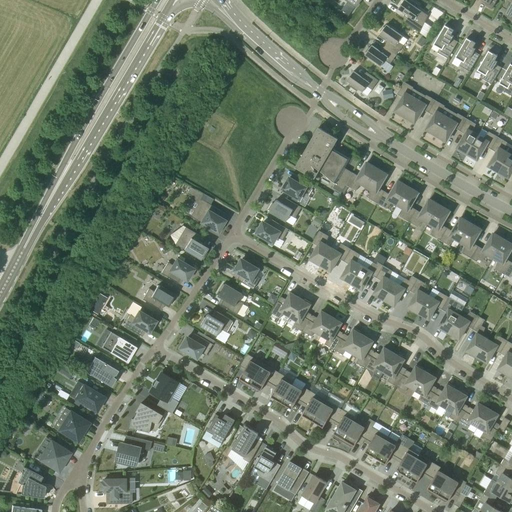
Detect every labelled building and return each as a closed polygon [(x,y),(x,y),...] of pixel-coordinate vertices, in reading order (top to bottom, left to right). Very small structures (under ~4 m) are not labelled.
[(345,6),(352,11),(360,0),(345,0),(348,2),(345,6)] [(408,17),(405,22),(420,33),(428,16),(416,7),(418,5),(418,4),(410,0),(408,0),(408,1),(405,0),(404,0),(398,9),(408,17)] [(482,0),(482,1),(486,3),(485,5),(492,9),(497,0),(482,0)] [(334,15),(340,19),(344,15),(338,10),(334,15)] [(390,42),(386,48),(397,55),(403,46),(398,42),(403,36),(386,25),(385,27),(383,26),(380,31),(381,32),(379,35),(390,42)] [(445,25),(433,45),(440,48),(437,52),(448,59),(458,42),(450,37),(454,30),(445,25)] [(422,46),(426,40),(422,37),(418,43),(422,46)] [(467,38),(455,57),(462,61),(459,65),(470,71),(479,55),(472,50),(476,43),(467,38)] [(390,64),(397,55),(386,48),(383,53),(372,45),(370,48),(369,47),(366,52),(367,53),(365,55),(381,67),(385,61),(390,64)] [(489,51),(477,70),(484,74),(481,78),(492,84),(501,68),(494,63),(498,56),(489,51)] [(511,64),(499,83),(505,87),(503,91),(511,96),(511,64)] [(441,69),(436,67),(432,73),(437,76),(441,69)] [(363,92),(367,86),(372,90),(378,81),(368,73),(364,79),(354,71),(347,81),(350,83),(348,85),(356,91),(358,89),(363,92)] [(462,80),(458,77),(453,85),(458,88),(462,80)] [(395,113),(404,118),(415,99),(410,96),(413,87),(404,82),(397,94),(402,97),(395,111),(395,113)] [(415,99),(404,118),(413,124),(414,122),(415,123),(423,109),(428,113),(436,100),(426,95),(420,102),(415,99)] [(445,106),(436,100),(428,113),(434,116),(426,129),(427,130),(426,131),(435,136),(447,117),(441,114),(445,106)] [(452,120),(447,117),(435,136),(445,142),(446,141),(447,141),(454,128),(460,131),(467,119),(458,113),(452,120)] [(476,124),(467,119),(460,131),(465,134),(457,147),(458,148),(457,149),(467,155),(478,136),(473,133),(476,124)] [(332,150),(338,139),(319,127),(303,155),(302,154),(301,155),(302,156),(295,167),(315,178),(320,170),(335,184),(333,188),(341,193),(346,184),(353,173),(343,167),(348,159),(332,150)] [(483,139),(478,136),(467,155),(476,160),(477,159),(478,160),(486,146),(491,149),(498,137),(489,132),(483,139)] [(507,142),(498,137),(491,149),(496,152),(488,166),(489,166),(489,168),(498,173),(509,154),(504,151),(507,142)] [(511,155),(509,154),(498,173),(507,179),(508,177),(509,178),(511,172),(511,155)] [(361,183),(366,186),(377,168),(368,162),(368,164),(367,163),(359,176),(353,173),(346,184),(355,190),(361,183)] [(377,168),(366,186),(372,189),(369,198),(378,203),(384,191),(379,188),(386,175),(386,174),(386,173),(377,168)] [(295,181),(289,178),(283,189),(299,199),(303,193),(308,196),(315,185),(299,175),(295,181)] [(398,204),(409,186),(400,181),(399,182),(398,181),(390,194),(384,191),(378,203),(386,208),(392,201),(398,204)] [(409,186),(398,204),(403,208),(400,216),(409,222),(416,210),(410,206),(418,193),(417,193),(418,191),(409,186)] [(190,187),(187,194),(199,201),(202,195),(190,187)] [(282,203),(276,200),(274,204),(272,203),(268,210),(270,211),(287,221),(290,215),(295,218),(302,207),(286,197),(282,203)] [(416,210),(409,222),(418,227),(424,220),(429,223),(440,204),(431,199),(430,200),(429,200),(421,213),(416,210)] [(219,218),(222,212),(202,200),(192,218),(218,233),(218,232),(220,233),(224,226),(222,225),(224,221),(219,218)] [(440,204),(429,223),(434,226),(431,235),(440,240),(447,228),(441,225),(449,212),(448,211),(449,210),(440,204)] [(324,219),(328,212),(325,211),(321,212),(318,216),(324,219)] [(322,220),(315,217),(311,224),(318,227),(322,220)] [(447,228),(440,240),(449,245),(455,238),(460,241),(471,223),(462,218),(462,219),(461,218),(453,231),(447,228)] [(269,225),(263,222),(257,233),(274,243),(277,237),(282,240),(289,229),(273,220),(269,225)] [(471,223),(460,241),(465,244),(462,253),(471,258),(478,246),(473,243),(481,230),(480,229),(480,228),(471,223)] [(185,227),(175,245),(201,260),(201,259),(203,260),(207,253),(205,252),(207,248),(202,245),(205,239),(185,227)] [(311,261),(320,266),(331,248),(325,245),(329,236),(320,231),(313,243),(318,246),(310,259),(311,260),(311,261)] [(493,257),(504,239),(495,233),(494,234),(493,234),(484,250),(478,246),(471,258),(477,262),(479,259),(482,261),(488,254),(493,257)] [(511,243),(504,239),(493,257),(498,260),(495,269),(504,274),(511,262),(506,259),(511,248),(511,243)] [(336,251),(331,248),(320,266),(329,272),(330,271),(331,271),(338,258),(344,261),(351,249),(342,244),(336,251)] [(406,247),(403,252),(410,255),(412,250),(406,247)] [(360,254),(351,249),(344,261),(349,264),(341,278),(342,278),(342,279),(351,284),(363,266),(357,263),(360,254)] [(193,269),(176,259),(173,266),(167,262),(161,274),(177,283),(181,278),(186,281),(189,277),(190,278),(195,271),(193,270),(193,269)] [(255,275),(259,269),(242,259),(235,271),(241,274),(238,280),(254,289),(260,278),(255,275)] [(367,269),(363,266),(351,284),(361,290),(361,289),(362,290),(371,275),(376,278),(384,266),(378,262),(377,264),(373,262),(367,269)] [(392,271),(384,266),(376,278),(381,281),(374,294),(375,295),(374,295),(384,301),(395,283),(389,279),(392,271)] [(410,291),(418,279),(412,276),(409,281),(405,279),(400,286),(395,283),(384,301),(393,306),(394,306),(395,306),(405,288),(410,291)] [(427,284),(418,279),(410,291),(416,294),(408,307),(409,308),(409,309),(418,314),(429,296),(423,293),(427,284)] [(242,294),(225,284),(225,285),(223,284),(219,291),(221,292),(218,296),(224,299),(221,305),(237,314),(244,303),(239,300),(242,294)] [(174,296),(174,295),(157,285),(154,292),(149,289),(142,300),(158,309),(162,304),(167,307),(170,303),(172,304),(176,297),(174,296)] [(470,295),(474,289),(469,286),(465,292),(470,295)] [(465,303),(468,297),(453,290),(450,296),(465,303)] [(283,313),(290,317),(301,298),(290,292),(290,293),(283,305),(278,302),(271,313),(280,318),(283,313)] [(436,306),(442,309),(449,297),(440,292),(434,299),(429,296),(418,314),(427,320),(428,319),(429,319),(436,306)] [(108,299),(100,294),(91,310),(98,315),(108,299)] [(273,303),(277,297),(271,294),(267,300),(273,303)] [(454,300),(449,297),(442,309),(447,313),(439,327),(440,327),(439,328),(449,334),(460,316),(454,312),(457,304),(454,302),(454,300)] [(293,326),(302,331),(309,320),(304,317),(312,303),(311,302),(311,303),(305,299),(304,300),(301,298),(290,317),(296,321),(293,326)] [(315,332),(321,336),(332,317),(321,310),(321,311),(314,323),(309,320),(302,331),(312,337),(315,332)] [(151,329),(153,330),(157,323),(155,322),(155,321),(138,311),(135,318),(130,315),(123,326),(139,335),(143,330),(148,333),(151,329)] [(464,318),(460,316),(449,334),(458,339),(458,338),(459,339),(467,326),(472,329),(480,317),(470,311),(464,318)] [(214,317),(208,314),(206,318),(204,317),(199,324),(201,325),(201,326),(218,336),(222,329),(227,332),(233,321),(217,312),(214,317)] [(325,344),(334,350),(340,338),(335,335),(343,321),(342,321),(336,318),(335,319),(332,317),(321,336),(327,339),(325,344)] [(485,320),(480,317),(472,329),(478,332),(467,351),(468,351),(467,352),(477,358),(488,340),(482,336),(485,328),(482,326),(485,320)] [(93,318),(89,325),(95,328),(99,321),(93,318)] [(346,350),(352,354),(363,335),(360,333),(361,332),(355,329),(355,328),(354,327),(346,342),(340,338),(334,350),(343,355),(346,350)] [(253,339),(256,332),(249,328),(246,335),(253,339)] [(136,348),(111,332),(101,348),(127,363),(136,348)] [(194,340),(188,337),(181,349),(198,358),(201,352),(207,355),(213,344),(197,335),(194,340)] [(356,363),(365,368),(372,357),(366,354),(374,342),(374,341),(363,335),(352,354),(359,358),(356,363)] [(492,342),(488,340),(477,358),(486,363),(486,362),(487,363),(495,350),(500,353),(508,341),(498,336),(492,342)] [(511,343),(508,341),(500,353),(506,356),(498,369),(499,370),(498,371),(508,376),(511,369),(511,343)] [(379,381),(384,372),(395,353),(384,347),(384,348),(377,360),(372,357),(365,368),(368,369),(372,377),(379,381)] [(292,352),(288,358),(294,361),(297,355),(292,352)] [(387,381),(396,386),(403,375),(398,372),(406,358),(405,357),(405,358),(399,354),(398,355),(395,353),(384,372),(390,376),(387,381)] [(249,387),(263,363),(247,354),(240,365),(246,368),(239,379),(240,379),(242,380),(241,381),(240,381),(240,382),(249,387)] [(118,371),(97,359),(94,364),(92,362),(91,363),(92,363),(87,372),(86,372),(111,387),(111,386),(115,379),(116,380),(116,379),(113,377),(114,375),(115,376),(118,371)] [(279,372),(263,363),(249,387),(258,392),(258,391),(259,390),(260,390),(260,391),(266,381),(272,384),(279,372)] [(408,387),(415,391),(426,372),(423,370),(423,369),(417,365),(418,365),(417,364),(408,378),(403,375),(396,386),(406,392),(408,387)] [(65,367),(63,372),(71,377),(74,372),(65,367)] [(281,403),(292,385),(294,381),(279,372),(272,384),(277,387),(271,397),(272,397),(281,403)] [(419,399),(428,405),(435,394),(429,390),(436,378),(437,379),(437,378),(426,372),(415,391),(421,394),(419,399)] [(151,391),(162,398),(158,405),(172,413),(179,402),(170,397),(179,383),(162,373),(158,380),(158,379),(157,381),(158,382),(155,385),(154,385),(154,386),(151,391)] [(440,405),(446,409),(457,390),(454,388),(455,387),(449,384),(449,383),(448,382),(440,396),(435,394),(428,405),(437,410),(440,405)] [(83,385),(75,399),(75,400),(81,403),(84,405),(83,406),(91,411),(91,409),(96,412),(102,402),(100,401),(103,397),(105,398),(105,397),(83,385)] [(302,391),(292,385),(281,403),(291,409),(292,409),(298,399),(303,402),(310,390),(304,387),(302,391)] [(303,415),(313,421),(326,400),(310,390),(303,402),(308,405),(302,416),(303,416),(303,415)] [(450,418),(459,423),(466,412),(460,409),(467,397),(468,397),(468,396),(457,390),(446,409),(453,413),(450,418)] [(38,400),(44,403),(47,397),(42,394),(38,400)] [(323,428),(329,417),(334,420),(341,409),(326,400),(313,421),(323,427),(322,427),(323,428)] [(471,424),(477,427),(489,409),(485,406),(486,405),(480,402),(480,401),(479,401),(471,415),(466,412),(459,423),(468,428),(471,424)] [(130,428),(150,432),(153,421),(158,424),(163,415),(142,403),(136,412),(138,412),(134,419),(133,418),(130,428)] [(89,423),(65,408),(53,427),(77,442),(89,423)] [(343,442),(355,421),(357,418),(341,409),(334,420),(339,423),(333,434),(334,434),(335,435),(334,436),(334,437),(343,442)] [(489,409),(477,427),(484,431),(481,436),(490,441),(497,430),(492,427),(499,415),(489,409)] [(212,437),(222,443),(235,420),(226,414),(222,420),(220,418),(221,417),(216,414),(206,431),(214,435),(212,437)] [(505,417),(498,429),(504,432),(510,421),(505,417)] [(366,439),(373,427),(376,422),(370,418),(365,427),(355,421),(343,442),(352,447),(352,446),(353,445),(354,445),(354,446),(360,436),(366,439)] [(262,442),(261,441),(256,438),(259,433),(253,430),(249,425),(247,426),(246,426),(232,449),(244,456),(243,459),(250,463),(262,442)] [(375,458),(388,436),(373,427),(366,439),(371,442),(365,452),(375,458)] [(448,442),(453,433),(448,431),(444,439),(448,442)] [(137,465),(142,448),(150,450),(152,441),(127,435),(125,443),(124,443),(123,442),(122,442),(121,442),(121,443),(120,443),(120,444),(118,452),(116,461),(135,466),(136,466),(137,466),(137,465)] [(176,446),(178,439),(169,436),(167,444),(176,446)] [(397,457),(404,445),(388,436),(375,458),(385,464),(386,464),(392,454),(397,457)] [(420,455),(410,449),(415,441),(408,438),(404,445),(397,457),(402,460),(396,470),(397,471),(397,470),(407,476),(417,458),(420,455)] [(71,453),(51,441),(39,460),(59,472),(71,453)] [(448,444),(446,449),(452,453),(455,448),(448,444)] [(264,479),(260,486),(266,490),(281,465),(272,460),(276,453),(272,450),(273,449),(267,445),(259,458),(258,457),(254,464),(255,465),(254,467),(258,469),(255,474),(264,479)] [(479,459),(482,454),(476,451),(474,456),(479,459)] [(208,463),(214,460),(211,454),(205,457),(208,463)] [(511,456),(509,462),(504,459),(501,465),(511,471),(511,470),(511,456)] [(427,464),(417,458),(407,476),(417,482),(416,482),(417,483),(423,472),(428,475),(435,464),(429,460),(427,464)] [(299,466),(290,461),(277,483),(296,494),(309,472),(308,471),(308,472),(306,475),(297,469),(299,466)] [(428,492),(437,497),(449,476),(439,471),(441,467),(435,464),(428,475),(433,479),(427,489),(428,489),(430,490),(428,491),(428,492)] [(500,477),(497,482),(511,490),(511,477),(509,476),(511,471),(501,465),(496,473),(500,477)] [(45,487),(39,483),(42,476),(25,467),(17,482),(20,484),(15,493),(43,497),(45,487)] [(192,480),(192,471),(184,471),(184,480),(192,480)] [(314,475),(302,495),(299,501),(311,508),(310,511),(312,511),(318,511),(325,500),(325,499),(324,500),(318,497),(327,482),(314,475)] [(486,486),(491,478),(485,475),(480,483),(486,486)] [(460,494),(460,493),(467,482),(461,479),(459,482),(449,476),(437,497),(446,502),(446,501),(446,500),(448,500),(448,501),(454,491),(460,494)] [(111,479),(104,479),(104,482),(102,482),(102,489),(104,489),(104,492),(110,492),(110,496),(109,496),(109,503),(132,503),(132,491),(127,491),(127,479),(119,479),(119,477),(111,477),(111,479)] [(329,506),(327,508),(334,511),(350,511),(359,497),(354,493),(356,490),(342,482),(332,500),(330,498),(326,504),(329,506)] [(511,490),(497,482),(492,491),(487,488),(483,494),(495,500),(498,495),(510,502),(511,498),(511,490)] [(205,488),(202,491),(209,498),(212,495),(205,488)] [(460,494),(459,495),(454,504),(459,507),(466,496),(460,493),(460,494)] [(485,502),(480,511),(481,511),(503,511),(492,505),(495,500),(483,494),(480,499),(485,502)] [(374,511),(380,504),(373,500),(374,499),(367,495),(365,499),(366,500),(359,511),(374,511)] [(198,506),(203,511),(207,506),(202,502),(198,506)] [(226,511),(211,503),(207,511),(208,511),(226,511)]
